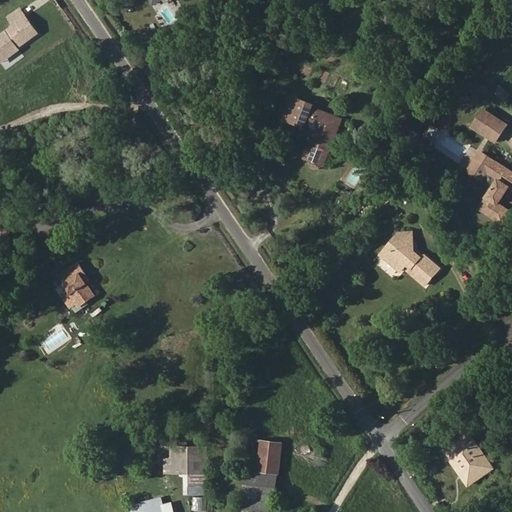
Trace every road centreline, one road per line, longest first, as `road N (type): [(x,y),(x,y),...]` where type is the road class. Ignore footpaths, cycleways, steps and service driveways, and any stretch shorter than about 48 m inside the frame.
road 1 (tertiary): [(384,439),(84,0)]
road 2 (unclassified): [(384,439),(511,330)]
